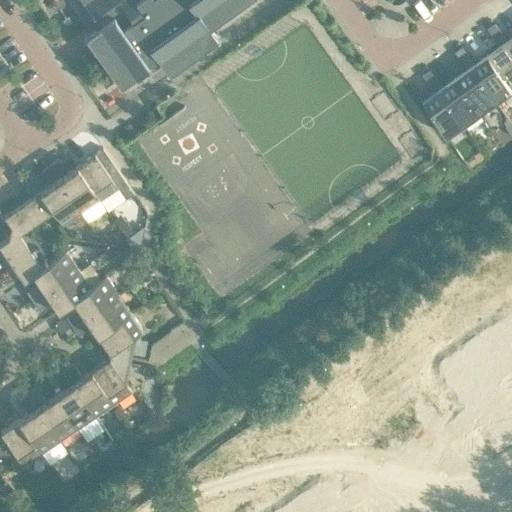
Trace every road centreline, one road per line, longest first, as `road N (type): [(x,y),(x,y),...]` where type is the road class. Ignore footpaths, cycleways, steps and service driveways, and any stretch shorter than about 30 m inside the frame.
road 1 (residential): [(27,148),(76,114),(0,0)]
road 2 (residential): [(342,0),(385,58),(470,0)]
